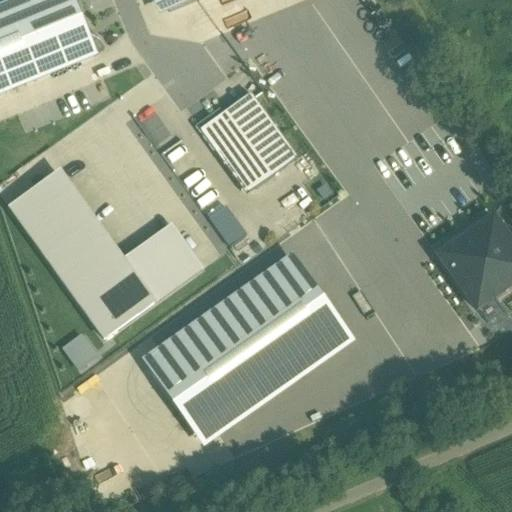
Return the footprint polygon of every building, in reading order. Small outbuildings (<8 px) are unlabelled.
[(62,0),(40,0),(0,15),(0,96),(87,63),(62,0)] [(207,0),(154,0),(162,19),(207,0)] [(247,102),(199,136),(245,201),(293,167),(247,102)] [(0,191),(0,193),(6,206),(48,183),(41,170),(0,191)] [(60,178),(6,216),(103,350),(156,312),(123,267),(60,178)] [(226,210),(209,221),(228,250),(245,239),(226,210)] [(511,292),(511,241),(495,217),(434,259),(475,318),(511,292)] [(171,232),(123,267),(156,312),(204,277),(171,232)] [(356,345),(294,257),(142,363),(204,451),(356,345)]
